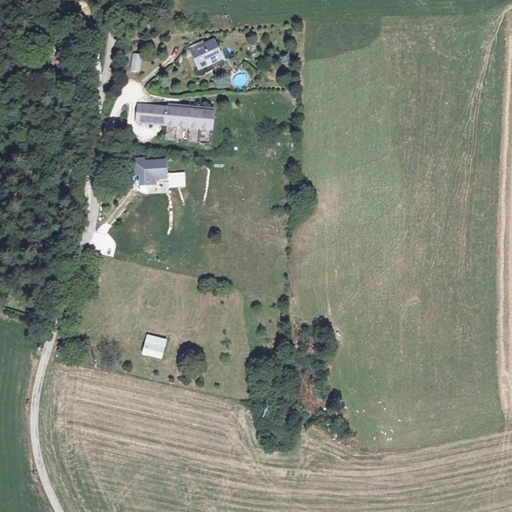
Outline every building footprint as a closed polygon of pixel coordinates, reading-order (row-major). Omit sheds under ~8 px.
[(216,42),(191,44),(193,64),(218,61),(216,42)] [(144,56),(136,55),(133,72),(141,73),(144,56)] [(170,106),(170,110),(216,114),(216,111),(170,106)] [(168,126),(170,110),(141,107),(140,123),(168,126)] [(170,110),(168,126),(214,130),(216,114),(170,110)] [(167,163),(155,164),(146,164),(146,160),(133,161),(133,177),(143,177),(143,186),(157,185),(156,180),(168,179),(167,163)] [(171,252),(169,263),(176,265),(177,253),(171,252)] [(147,335),(144,355),(164,358),(166,339),(147,335)]
